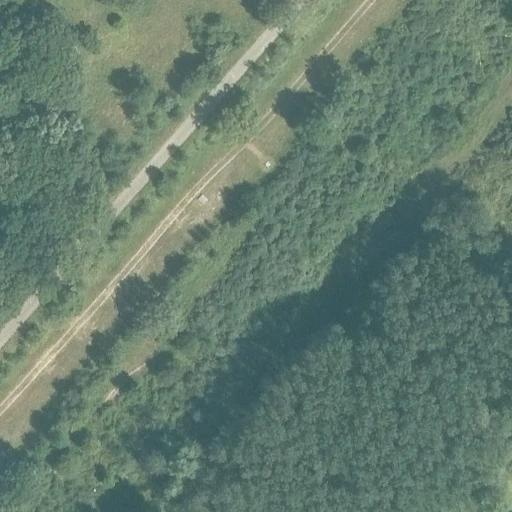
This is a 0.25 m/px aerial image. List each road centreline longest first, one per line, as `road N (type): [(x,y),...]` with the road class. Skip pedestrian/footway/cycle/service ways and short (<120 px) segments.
road 1 (track): [(0,418),(366,0)]
road 2 (track): [(0,341),(303,0)]
